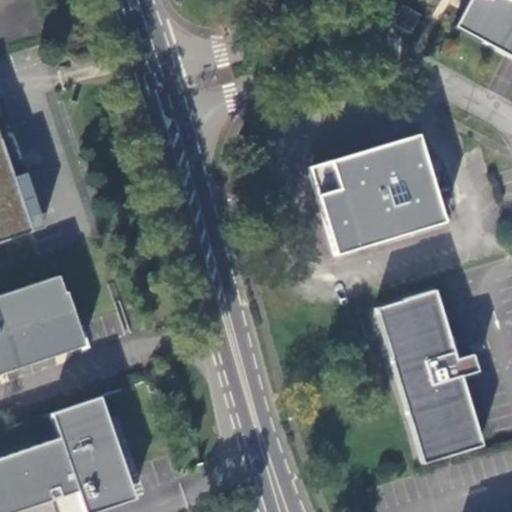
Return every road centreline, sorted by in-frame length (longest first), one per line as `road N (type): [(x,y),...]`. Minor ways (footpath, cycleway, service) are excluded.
road 1 (secondary): [(280,511),(166,115)]
road 2 (unclassified): [(166,115),(365,53),(368,33)]
road 3 (unclassified): [(368,33),(355,19),(155,76)]
road 4 (unclassified): [(511,121),(376,46),(368,33)]
